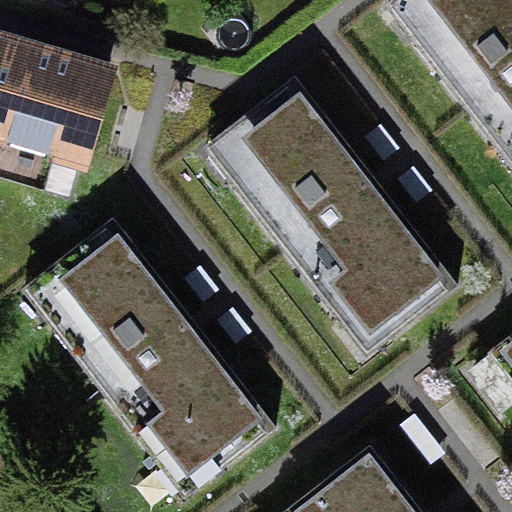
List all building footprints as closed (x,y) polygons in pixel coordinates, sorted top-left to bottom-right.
[(511,0),(396,0),(392,3),(511,160),(511,0)] [(32,44),(0,34),(0,140),(81,164),(110,68),(32,44)] [(299,77),(217,142),(377,345),(459,281),(377,176),(299,77)] [(113,217),(31,281),(194,490),(276,426),(190,315),(113,217)] [(511,337),(491,353),(511,379),(511,337)] [(420,511),(370,447),(287,511),(420,511)]
